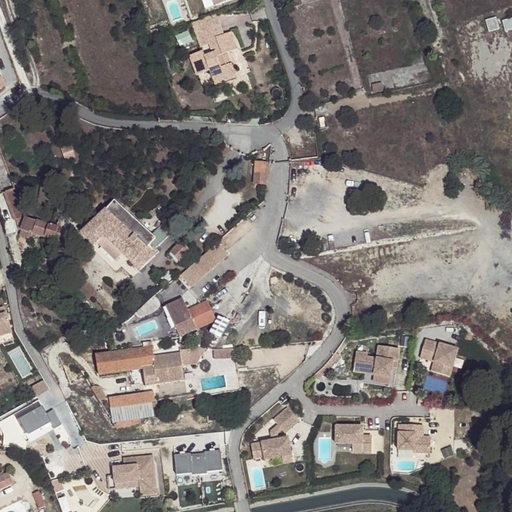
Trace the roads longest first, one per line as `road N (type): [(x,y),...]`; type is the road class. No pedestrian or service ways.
road 1 (residential): [(278,130),(280,197),(262,244),(279,263),(330,286),(341,319),(324,355),(237,434),(244,511)]
road 2 (residential): [(24,99),(53,99),(97,121),(278,130)]
road 3 (residential): [(278,130),(294,113),(297,93),(269,0)]
